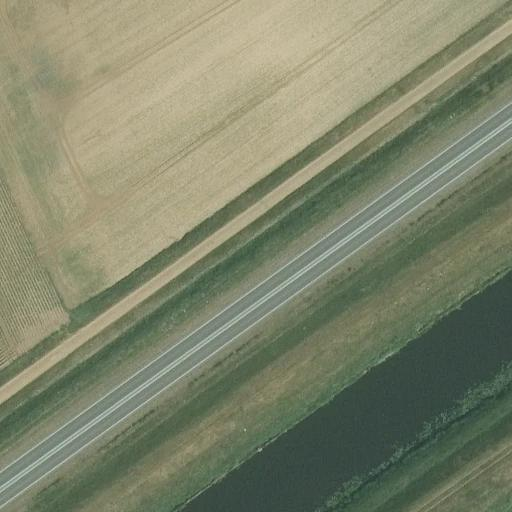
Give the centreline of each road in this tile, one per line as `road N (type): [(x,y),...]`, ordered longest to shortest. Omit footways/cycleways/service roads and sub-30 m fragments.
road 1 (unclassified): [(0,395),(511,23)]
road 2 (trunk): [(0,489),(511,118)]
